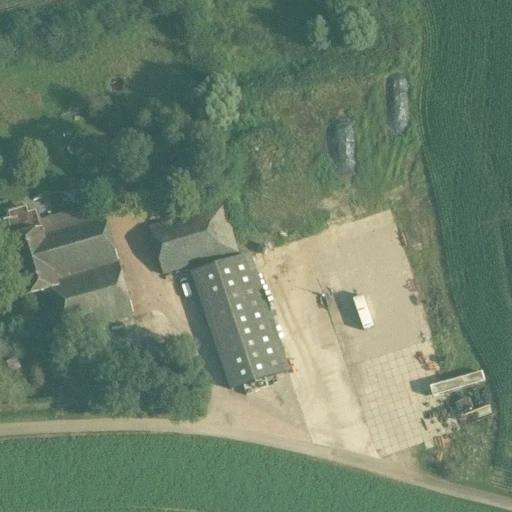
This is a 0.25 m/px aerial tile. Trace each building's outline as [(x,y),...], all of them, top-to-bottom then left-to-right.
[(150,228),(163,277),(190,270),(188,264),(199,262),(201,266),(239,256),(224,207),(150,228)] [(55,284),(118,266),(103,216),(42,234),(36,214),(28,216),(27,210),(9,215),(10,221),(3,223),(15,262),(33,256),(31,252),(45,248),(55,284)] [(33,256),(15,262),(26,300),(53,292),(66,337),(133,318),(118,266),(55,284),(45,248),(31,252),(33,256)] [(249,258),(192,277),(230,392),(287,373),(249,258)] [(463,428),(483,422),(486,431),(492,430),(486,408),(460,415),(463,428)] [(482,424),(452,433),(455,444),(486,435),(482,424)]
